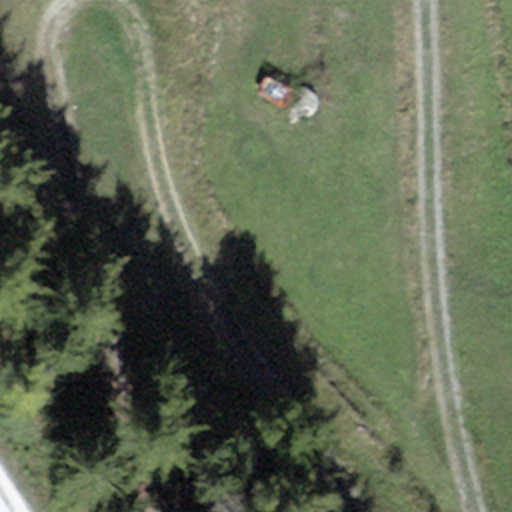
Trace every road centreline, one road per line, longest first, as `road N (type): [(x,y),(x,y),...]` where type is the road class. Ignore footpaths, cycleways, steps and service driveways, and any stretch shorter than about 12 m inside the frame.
road 1 (track): [(355,511),(190,258),(161,172),(133,18),(103,0)]
road 2 (track): [(93,0),(43,27),(47,70),(64,137),(70,290),(141,511)]
road 3 (track): [(411,0),(433,305),(446,410),(473,511)]
